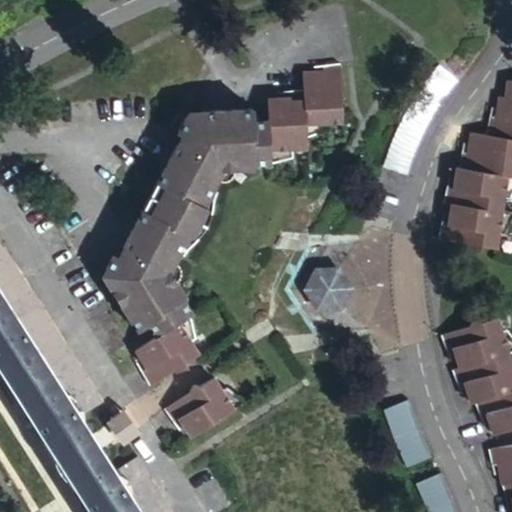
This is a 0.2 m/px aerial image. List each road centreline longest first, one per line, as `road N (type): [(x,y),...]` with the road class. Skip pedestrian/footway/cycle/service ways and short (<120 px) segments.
road 1 (residential): [(478,511),(429,395),(408,264),(440,150),(511,32)]
road 2 (residential): [(138,0),(0,71)]
